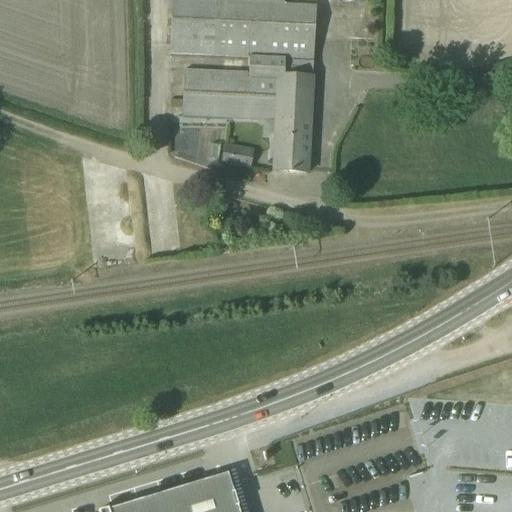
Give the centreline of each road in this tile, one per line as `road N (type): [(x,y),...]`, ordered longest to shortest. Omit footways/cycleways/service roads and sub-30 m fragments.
road 1 (primary): [(511,281),(432,331),(300,394),(0,490)]
road 2 (track): [(511,207),(349,222),(184,180),(0,117)]
road 3 (unknown): [(307,212),(329,81),(461,88),(511,76)]
road 4 (unknown): [(243,485),(407,442)]
